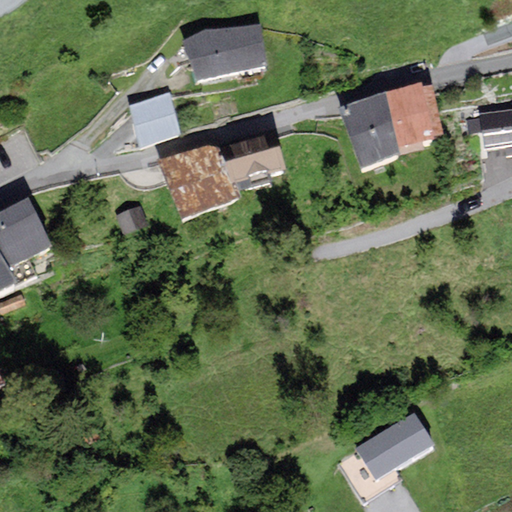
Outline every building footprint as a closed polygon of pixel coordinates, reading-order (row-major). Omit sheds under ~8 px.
[(263,26),(178,44),(187,90),(273,72),(263,26)] [(427,89),(332,120),(353,183),(447,153),(427,89)] [(175,128),(164,99),(133,110),(144,140),(175,128)] [(511,116),(488,125),(503,162),(511,158),(511,116)] [(278,136),(221,155),(235,198),(293,179),(278,136)] [(0,310),(17,302),(6,282),(51,258),(25,207),(0,220),(0,310)] [(436,452),(412,414),(343,458),(368,496),(436,452)]
